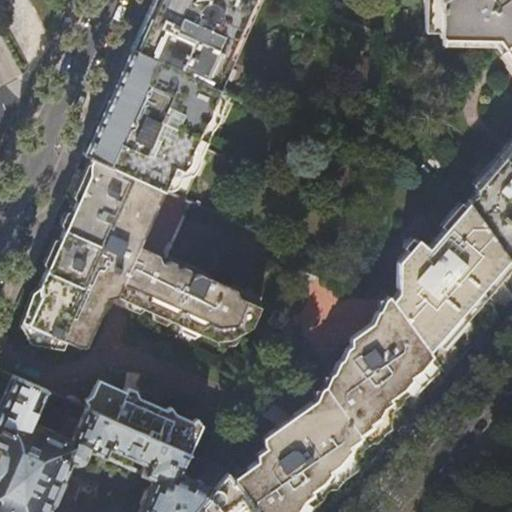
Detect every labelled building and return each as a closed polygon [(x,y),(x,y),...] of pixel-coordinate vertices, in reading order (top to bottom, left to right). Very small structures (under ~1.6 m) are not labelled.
[(152,0),(131,47),(213,85),(247,8),(253,10),(254,8),(249,6),(251,0),(152,0)] [(468,202),(510,258),(511,260),(511,0),(423,0),(423,33),(437,34),(438,38),(496,41),(511,61),(511,148),(476,190),(476,194),(467,200),(468,202)] [(104,106),(84,153),(91,156),(163,188),(188,199),(211,147),(234,95),(213,85),(131,47),(104,106)] [(163,188),(91,156),(91,158),(94,159),(69,215),(47,264),(38,284),(39,294),(37,300),(32,309),(27,320),(22,330),(28,343),(37,344),(36,349),(59,353),(64,340),(77,346),(84,344),(108,293),(117,291),(134,299),(136,306),(214,340),(228,338),(234,326),(244,330),(252,326),(261,307),(238,297),(235,288),(198,272),(190,275),(163,263),(135,251),(163,188)] [(390,298),(430,353),(446,333),(510,258),(468,202),(430,247),(419,239),(400,260),(396,292),(390,298)] [(268,453),(231,479),(254,511),(309,511),(309,508),(321,499),(325,491),(329,489),(332,478),(354,462),(354,455),(358,452),(370,442),(375,431),(388,422),(387,414),(399,406),(401,398),(408,393),(414,380),(437,363),(430,353),(390,298),(387,294),(373,322),(353,337),(352,346),(338,359),(333,371),(329,373),(322,384),(316,386),(312,397),(288,416),(290,421),(264,441),(265,448),(268,453)] [(0,511),(187,511),(223,470),(188,455),(84,407),(77,421),(66,417),(58,434),(31,422),(45,390),(12,375),(0,401),(0,511)] [(89,396),(84,407),(188,455),(201,426),(138,398),(130,399),(99,386),(93,387),(89,396)] [(223,470),(187,511),(254,511),(231,479),(225,471),(223,470)]
